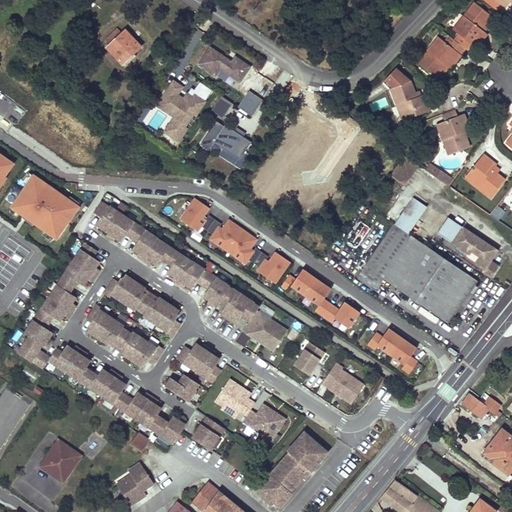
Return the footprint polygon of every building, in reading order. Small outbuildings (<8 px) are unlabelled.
[(493,0),(504,9),(510,0),(493,0)] [(483,26),(490,17),(473,4),(463,17),(466,20),(456,32),(476,48),(486,36),(482,33),(479,31),(483,26)] [(456,32),(466,20),(463,17),(453,30),(456,32)] [(107,47),(120,61),(131,51),(133,53),(140,46),(125,30),(122,34),(117,28),(105,39),(110,44),(107,47)] [(439,49),(445,42),(439,38),(434,44),(439,49)] [(434,44),(418,64),(437,79),(443,71),(447,66),(451,70),(462,57),(445,42),(439,49),(434,44)] [(240,82),(250,67),(236,58),(233,62),(210,47),(199,64),(216,75),(221,69),(240,82)] [(131,51),(120,61),(124,65),(135,55),(133,53),(131,51)] [(413,92),(409,81),(396,68),(382,82),(389,89),(395,106),(399,105),(405,119),(406,118),(419,112),(430,108),(424,93),(420,94),(415,97),(413,92)] [(181,85),(172,80),(157,102),(174,113),(163,130),(177,139),(185,128),(183,126),(192,112),(194,114),(203,100),(193,93),(192,96),(186,92),(181,100),(174,96),(181,85)] [(264,100),(250,91),(238,107),(252,117),(264,100)] [(232,103),(220,95),(210,110),(222,118),(232,103)] [(405,119),(399,105),(395,106),(401,120),(405,119)] [(458,115),(456,109),(443,113),(444,119),(458,115)] [(419,112),(406,118),(408,123),(421,117),(419,112)] [(440,130),(450,154),(471,146),(467,136),(465,131),(468,129),(471,128),(465,112),(458,115),(444,119),(442,121),(445,128),(440,130)] [(250,142),(216,119),(200,143),(208,148),(212,141),(238,159),(250,142)] [(323,146),(317,142),(310,153),(316,157),(323,146)] [(316,157),(296,185),(313,197),(332,168),(338,173),(346,161),(323,146),(316,157)] [(496,163),(483,152),(468,171),(475,176),(470,181),(491,197),(505,178),(498,172),(492,167),(494,165),(496,163)] [(3,175),(12,163),(0,154),(0,184),(5,177),(3,175)] [(404,155),(391,175),(406,185),(419,165),(404,155)] [(450,177),(436,168),(431,174),(446,184),(450,177)] [(475,176),(468,171),(464,176),(470,181),(475,176)] [(25,185),(32,175),(28,172),(21,182),(25,185)] [(66,200),(55,192),(55,191),(32,175),(25,185),(12,205),(23,213),(25,212),(35,219),(33,222),(43,230),(53,237),(54,238),(66,221),(67,222),(77,208),(76,206),(66,200)] [(511,209),(511,190),(503,204),(511,209)] [(78,202),(68,195),(66,200),(76,206),(78,202)] [(205,219),(202,217),(208,208),(194,198),(179,219),(197,232),(200,226),(206,231),(214,219),(208,215),(205,219)] [(408,233),(426,207),(413,198),(394,224),(408,233)] [(256,310),(258,307),(254,303),(227,285),(226,285),(222,282),(222,281),(121,214),(127,206),(121,202),(115,210),(101,200),(93,211),(102,218),(98,225),(109,232),(115,236),(121,240),(125,233),(138,241),(133,248),(139,252),(145,256),(150,259),(156,263),(160,257),(173,265),(168,272),(174,276),(180,280),(185,283),(191,287),(196,280),(202,284),(208,289),(204,296),(210,300),(216,304),(218,300),(226,305),(221,313),(235,322),(241,315),(249,320),(256,310)] [(495,207),(491,218),(500,221),(504,210),(495,207)] [(35,219),(25,212),(23,213),(20,217),(32,225),(33,222),(35,219)] [(227,251),(242,230),(228,220),(221,229),(218,227),(221,224),(214,219),(206,231),(212,235),(209,239),(227,251)] [(356,250),(370,229),(359,222),(345,243),(356,250)] [(408,233),(394,224),(358,276),(377,289),(384,279),(449,323),(477,281),(408,233)] [(475,263),(485,270),(492,275),(500,263),(492,258),(497,251),(463,228),(452,243),(477,260),(475,263)] [(53,237),(43,230),(41,234),(50,241),(53,237)] [(249,249),(256,239),(242,230),(227,251),(244,263),(247,259),(253,263),(261,253),(254,248),(252,251),(249,249)] [(95,251),(84,243),(24,333),(29,335),(17,353),(41,369),(47,361),(49,358),(37,350),(41,344),(43,345),(47,339),(51,333),(44,328),(52,316),(59,321),(63,314),(67,309),(71,304),(74,298),(67,293),(76,280),(83,285),(87,279),(90,274),(94,268),(98,262),(91,258),(95,251)] [(150,259),(145,256),(139,252),(138,255),(148,262),(150,259)] [(274,283),(289,262),(275,252),(268,262),(265,259),(267,257),(261,253),(253,263),(259,268),(257,271),(274,283)] [(90,281),(97,270),(94,268),(90,274),(87,279),(90,281)] [(305,296),(316,280),(302,270),(294,280),(288,276),(280,287),(287,291),(291,286),(305,296)] [(112,278),(103,292),(109,296),(110,294),(133,309),(134,307),(144,314),(143,316),(166,331),(164,333),(170,337),(179,323),(174,319),(176,316),(176,313),(178,310),(159,297),(156,301),(153,302),(142,295),(142,292),(144,288),(125,275),(123,278),(120,278),(118,282),(112,278)] [(185,283),(180,280),(174,276),(173,279),(183,286),(185,283)] [(316,280),(305,296),(318,305),(315,310),(323,316),(331,305),(323,300),(330,289),(316,280)] [(348,328),(359,312),(345,302),(339,311),(331,305),(323,316),(332,322),(334,319),(348,328)] [(66,317),(74,306),(71,304),(67,309),(63,314),(66,317)] [(101,308),(95,304),(86,318),(91,322),(89,325),(90,328),(88,331),(107,344),(110,340),(113,339),(118,343),(123,346),(124,349),(121,354),(140,366),(142,363),(145,363),(148,359),(153,363),(162,349),(156,345),(155,347),(132,332),(131,334),(126,331),(121,327),(122,325),(100,310),(101,308)] [(249,320),(242,331),(250,336),(251,334),(263,342),(262,344),(273,351),(287,331),(256,310),(249,320)] [(375,333),(367,344),(374,349),(377,345),(390,355),(402,339),(387,329),(382,337),(375,333)] [(263,342),(251,334),(250,336),(262,344),(263,342)] [(410,357),(416,348),(402,339),(390,355),(404,364),(401,368),(408,373),(416,362),(410,357)] [(309,375),(324,352),(310,342),(294,365),(309,375)] [(191,350),(185,346),(177,357),(213,381),(221,370),(214,365),(219,358),(196,343),(191,350)] [(61,354),(54,349),(49,358),(47,361),(172,444),(184,425),(178,421),(172,418),(168,425),(155,416),(160,409),(154,405),(143,398),(137,394),(132,401),(119,393),(124,386),(118,382),(107,375),(101,371),(97,377),(84,369),(89,362),(83,358),(77,354),(72,350),(66,346),(61,354)] [(85,354),(74,347),(72,350),(77,354),(83,358),(85,354)] [(363,385),(341,370),(342,367),(335,363),(321,383),(328,388),(329,386),(339,392),(337,395),(350,404),(363,385)] [(109,372),(107,375),(118,382),(120,379),(109,372)] [(170,378),(165,386),(166,386),(188,401),(195,390),(194,390),(198,384),(184,375),(178,383),(170,378)] [(251,393),(229,378),(214,400),(222,405),(236,415),(239,410),(246,415),(250,409),(254,403),(247,398),(251,393)] [(0,397),(0,449),(31,402),(7,386),(0,397)] [(339,392),(329,386),(328,388),(327,388),(337,395),(339,392)] [(397,391),(393,396),(401,402),(405,396),(397,391)] [(470,394),(463,403),(484,418),(486,416),(484,414),(489,408),(470,394)] [(156,402),(145,395),(143,398),(154,405),(156,402)] [(270,440),(285,418),(263,403),(256,413),(250,409),(242,421),(270,440)] [(224,428),(206,416),(192,437),(210,449),(224,428)] [(493,442),(488,449),(494,453),(508,434),(503,430),(494,442),(493,442)] [(302,476),(306,472),(304,470),(307,467),(311,470),(327,452),(303,431),(287,450),(289,451),(273,471),(274,471),(262,485),(282,503),(294,489),(293,488),(302,476)] [(138,433),(130,444),(135,447),(133,450),(135,452),(137,449),(142,452),(149,441),(138,433)] [(488,449),(485,452),(493,458),(491,460),(508,474),(511,468),(511,436),(508,434),(494,453),(488,449)] [(51,461),(63,444),(57,440),(45,457),(51,461)] [(60,481),(79,455),(63,444),(51,461),(45,457),(39,466),(60,481)] [(63,484),(82,457),(79,455),(60,481),(63,484)] [(153,484),(139,463),(128,471),(131,475),(116,485),(130,506),(135,502),(132,497),(142,491),(153,484)] [(304,478),(311,470),(307,467),(304,470),(306,472),(302,476),(304,478)] [(394,481),(380,498),(400,511),(439,511),(440,511),(407,490),(394,481)] [(207,482),(193,502),(204,511),(243,511),(218,491),(207,482)] [(135,502),(145,495),(142,491),(132,497),(135,502)] [(479,498),(469,511),(494,511),(495,510),(479,498)] [(190,511),(177,502),(169,511),(190,511)]
